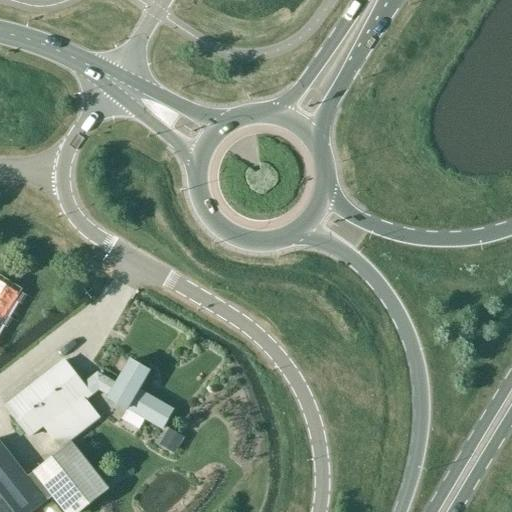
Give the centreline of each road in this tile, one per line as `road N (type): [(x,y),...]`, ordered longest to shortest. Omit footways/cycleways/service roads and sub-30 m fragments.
road 1 (unclassified): [(115,248),(248,327),(280,357),(317,433),(319,511)]
road 2 (primary): [(299,232),(365,269),(412,344),(422,389),(420,438),(399,511)]
road 3 (primary): [(511,230),(480,239),(411,238),(365,224),(325,193)]
road 4 (primary): [(316,144),(320,120),(390,0)]
road 5 (primary): [(511,377),(432,511)]
road 6 (primary): [(362,0),(288,106),(268,114)]
road 7 (primary): [(196,172),(207,214),(236,238),(272,242),(299,232)]
road 8 (secondary): [(113,82),(56,50),(0,33)]
